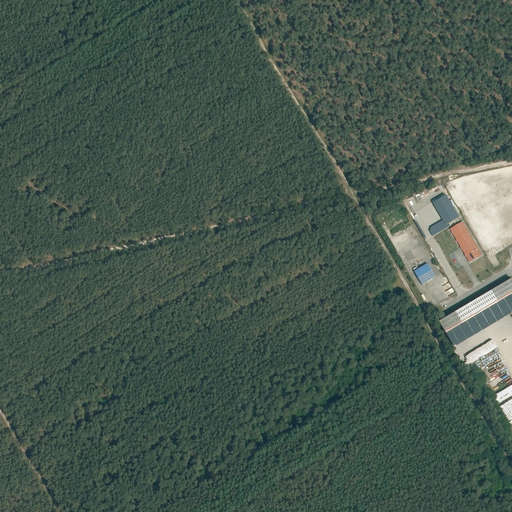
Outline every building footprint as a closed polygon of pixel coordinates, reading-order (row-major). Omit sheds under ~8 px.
[(445,194),(433,202),(446,224),(459,217),(445,194)] [(462,222),(449,229),(469,263),(482,256),(462,222)] [(427,264),(414,271),(422,284),(434,277),(427,264)] [(511,279),(440,322),(455,347),(511,314),(511,279)] [(493,387),(502,380),(500,376),(490,383),(493,387)]
